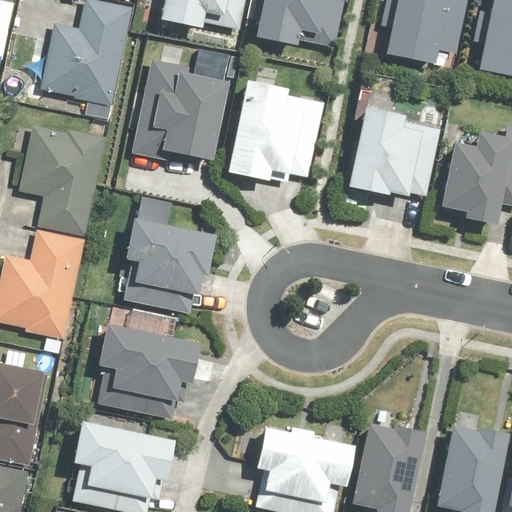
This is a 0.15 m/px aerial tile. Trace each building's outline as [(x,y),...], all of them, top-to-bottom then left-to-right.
[(0,0),(0,75),(14,0),(0,0)] [(59,20),(43,89),(113,104),(136,4),(119,0),(89,0),(84,25),(59,20)] [(170,0),(167,13),(210,23),(210,20),(243,27),(249,0),(170,0)] [(269,0),(263,31),(304,40),(305,37),(339,45),(348,0),(269,0)] [(388,0),(384,23),(397,26),(392,48),(442,59),(445,48),(460,51),(471,0),(388,0)] [(511,0),(499,0),(486,62),(511,67),(511,0)] [(189,64),(156,57),(136,149),(171,157),(173,147),(219,157),(236,76),(189,66),(189,64)] [(301,79),(258,69),(235,165),(293,179),(295,171),(312,175),(331,98),(298,90),(301,79)] [(414,108),(372,99),(353,179),(397,189),(397,187),(429,194),(445,127),(411,119),(414,108)] [(461,135),(448,199),(473,205),(471,212),(504,219),(507,202),(511,203),(511,121),(510,121),(509,130),(486,125),(483,140),(461,135)] [(45,194),(39,225),(88,234),(108,134),(71,127),(71,130),(35,123),(22,189),(45,194)] [(136,253),(127,297),(197,312),(202,289),(205,290),(210,268),(216,269),(224,230),(143,211),(133,253),(136,253)] [(88,236),(40,226),(33,258),(7,252),(0,285),(0,320),(28,326),(27,328),(67,337),(88,236)] [(109,360),(101,402),(177,417),(180,401),(187,402),(192,378),(200,379),(209,337),(114,318),(106,360),(109,360)] [(53,366),(0,355),(0,357),(0,456),(32,463),(53,366)] [(85,457),(77,497),(146,511),(150,511),(154,497),(162,498),(167,473),(175,475),(184,434),(89,414),(79,456),(85,457)] [(401,423),(376,418),(358,497),(384,502),(383,506),(411,511),(412,511),(431,425),(402,419),(401,423)] [(485,424),(459,419),(444,500),(468,505),(467,508),(487,511),(500,511),(511,449),(511,426),(486,421),(485,424)] [(364,438),(271,420),(263,463),(267,464),(259,505),(293,511),(337,511),(344,478),(356,480),(364,438)] [(21,511),(31,469),(0,462),(0,511),(21,511)]
